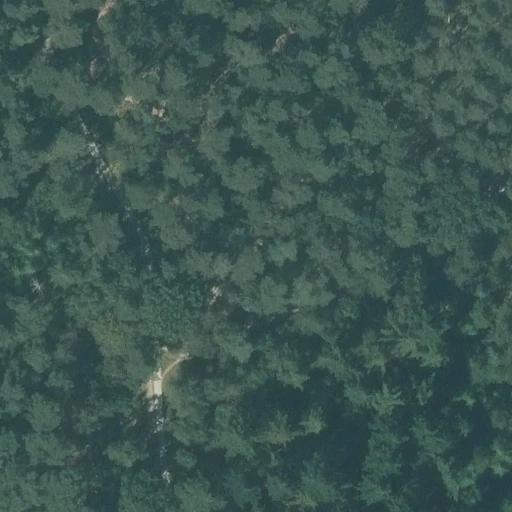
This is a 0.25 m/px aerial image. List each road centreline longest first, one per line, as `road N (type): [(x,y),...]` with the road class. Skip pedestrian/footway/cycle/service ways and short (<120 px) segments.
road 1 (track): [(140,371),(133,270),(19,0)]
road 2 (track): [(511,174),(385,261),(229,342)]
road 3 (track): [(150,511),(140,371)]
